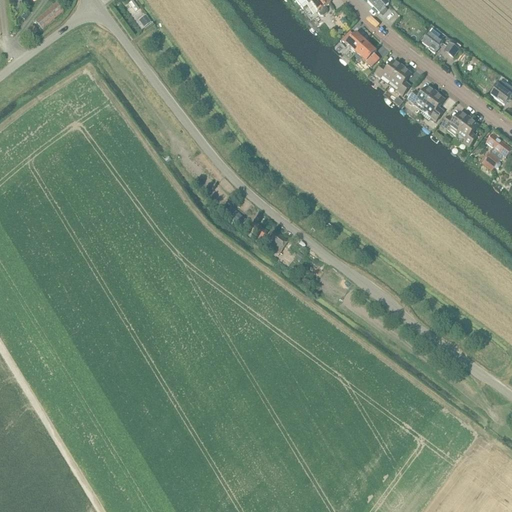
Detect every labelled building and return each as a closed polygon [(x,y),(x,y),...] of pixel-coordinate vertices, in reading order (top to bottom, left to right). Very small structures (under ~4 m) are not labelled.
[(295,0),(302,10),(308,6),(310,4),(315,0),(295,0)] [(315,0),(310,4),(317,13),(317,14),(318,14),(320,17),(323,17),(327,14),(327,11),(325,8),(330,4),(326,0),(315,0)] [(363,0),(379,15),(380,14),(382,16),(385,13),(383,10),(384,10),(388,6),(382,0),(363,0)] [(56,3),(34,22),(42,30),(64,12),(56,3)] [(147,19),(140,24),(143,29),(151,24),(147,19)] [(32,26),(22,34),(28,41),(37,32),(32,26)] [(429,35),(422,44),(429,49),(429,50),(435,55),(442,45),(437,41),(440,37),(432,31),(429,35)] [(342,42),(356,55),(367,44),(357,35),(355,37),(350,33),(342,42)] [(374,56),(377,53),(367,44),(356,55),(371,69),(380,60),(374,56)] [(459,52),(449,44),(444,52),(453,59),(459,52)] [(382,79),(391,85),(403,70),(394,63),(388,71),(383,67),(375,77),(381,81),(382,79)] [(403,70),(391,85),(399,92),(397,94),(402,98),(410,88),(406,84),(412,77),(403,70)] [(497,87),(491,96),(504,106),(505,105),(511,97),(510,97),(511,94),(511,89),(506,85),(505,85),(505,86),(501,82),(497,87)] [(416,92),(409,103),(414,107),(415,105),(424,111),(436,95),(427,88),(421,96),(416,92)] [(424,111),(422,113),(425,116),(426,115),(429,117),(428,118),(430,120),(431,120),(436,124),(443,114),(439,111),(445,102),(436,95),(424,111)] [(449,130),(457,137),(469,121),(460,114),(455,121),(450,118),(442,128),(447,132),(449,130)] [(469,121),(457,137),(466,143),(464,145),(470,149),(477,139),(472,136),(478,128),(469,121)] [(492,173),(495,169),(496,170),(498,170),(501,167),(501,165),(499,164),(503,158),(506,160),(511,151),(511,150),(493,136),(486,144),(493,150),(482,165),(492,173)] [(231,208),(225,216),(240,228),(245,221),(231,208)] [(274,232),(273,235),(269,240),(265,237),(267,234),(254,225),(247,234),(260,243),(260,242),(265,246),(264,248),(278,258),(289,242),(274,232)] [(299,253),(295,259),(308,268),(312,263),(299,253)]
